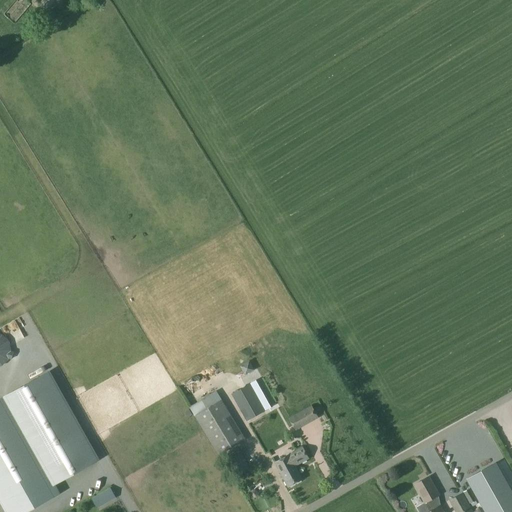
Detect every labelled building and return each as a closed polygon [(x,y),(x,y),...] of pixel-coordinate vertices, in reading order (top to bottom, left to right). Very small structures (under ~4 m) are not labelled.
[(14,25),(31,5),(26,0),(14,0),(2,14),(14,25)] [(51,14),(62,0),(47,0),(42,6),(51,14)] [(47,372),(0,398),(0,497),(7,510),(97,460),(96,459),(94,460),(95,461),(83,467),(50,406),(62,399),(47,372)] [(231,394),(246,421),(265,411),(250,384),(231,394)] [(218,455),(245,439),(216,390),(189,407),(218,455)] [(311,405),(288,418),(295,431),(318,418),(311,405)] [(303,448),(275,463),(288,487),(303,479),(296,465),(308,459),(303,448)] [(228,459),(237,475),(249,468),(241,452),(228,459)] [(511,511),(511,492),(495,463),(467,479),(485,511),(511,511)] [(429,476),(415,484),(425,503),(430,500),(439,494),(429,476)] [(97,508),(116,498),(110,487),(91,498),(97,508)] [(476,500),(469,489),(463,492),(470,503),(476,500)] [(448,501),(454,511),(481,511),(479,508),(472,511),(462,493),(448,501)]
